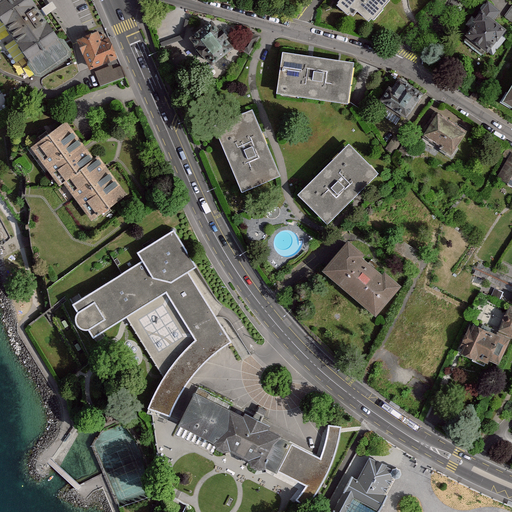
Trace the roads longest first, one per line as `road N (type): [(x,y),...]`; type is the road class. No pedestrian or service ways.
road 1 (primary): [(114,0),(207,222),(254,297),(314,365),(364,406),(511,487)]
road 2 (residential): [(169,0),(400,66)]
road 3 (residential): [(400,66),(511,135)]
